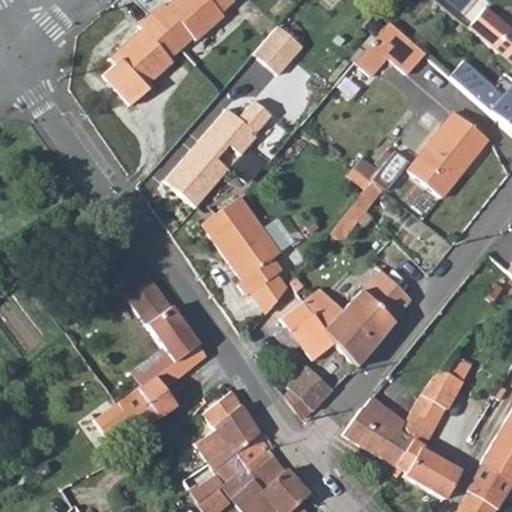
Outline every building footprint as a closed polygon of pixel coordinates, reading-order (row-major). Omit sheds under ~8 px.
[(137,24),(140,28),(115,49),(122,57),(112,66),(100,76),(127,107),(146,90),(144,87),(172,62),(169,58),(191,39),(194,42),(222,17),(219,14),(233,2),(230,0),(170,0),(165,5),(162,3),(137,24)] [(465,30),(511,69),(511,35),(482,10),(465,30)] [(388,62),(401,75),(421,53),(388,24),(369,45),(388,62)] [(276,27),(251,55),(280,81),(305,53),(276,27)] [(369,45),(353,64),(371,81),(388,62),(369,45)] [(115,49),(105,58),(112,66),(122,57),(115,49)] [(463,62),(448,78),(449,78),(472,99),(511,134),(511,82),(502,74),(491,87),(463,62)] [(449,78),(438,90),(462,111),(472,99),(449,78)] [(160,185),(189,211),(222,173),(208,161),(220,148),(234,160),(249,143),(245,141),(262,121),(246,108),(232,124),(221,114),(160,185)] [(439,198),(485,140),(453,115),(407,173),(439,198)] [(350,166),(368,180),(376,170),(358,156),(350,166)] [(368,180),(350,166),(343,174),(361,189),(368,180)] [(326,232),(339,242),(380,191),(368,180),(361,189),(326,232)] [(267,257),(274,253),(236,197),(199,224),(238,279),(233,283),(242,295),(249,290),(273,273),(277,270),(267,257)] [(307,233),(313,230),(309,225),(304,229),(307,233)] [(130,257),(107,275),(161,348),(171,363),(194,344),(130,257)] [(511,260),(503,271),(511,277),(511,260)] [(249,290),(263,310),(283,286),(273,273),(249,290)] [(356,365),(361,359),(407,301),(380,273),(340,312),(318,291),(301,304),(331,345),(330,346),(353,368),(356,365)] [(298,345),(309,361),(331,345),(301,304),(279,320),(284,327),(298,345)] [(298,345),(284,327),(275,334),(288,352),(298,345)] [(158,390),(203,357),(194,344),(171,363),(160,371),(138,386),(94,419),(106,435),(125,420),(134,433),(170,406),(158,390)] [(161,348),(129,372),(138,386),(160,371),(171,363),(161,348)] [(281,396),(300,420),(329,392),(302,367),(284,386),(287,390),(281,396)] [(433,379),(419,396),(443,411),(443,410),(454,392),(433,379)] [(208,465),(210,468),(255,433),(236,403),(228,392),(202,414),(211,430),(194,443),(208,465)] [(425,445),(443,411),(419,396),(402,425),(398,432),(409,440),(394,467),(390,473),(395,477),(399,471),(403,473),(402,477),(442,499),(452,483),(458,472),(420,451),(425,445)] [(366,452),(372,456),(394,467),(409,440),(398,432),(390,427),(395,419),(371,399),(370,398),(361,409),(360,409),(341,435),(366,452)] [(493,398),(483,414),(493,420),(504,404),(493,398)] [(511,406),(478,463),(480,463),(509,482),(511,483),(511,406)] [(395,419),(390,427),(398,432),(402,425),(395,419)] [(222,483),(265,449),(265,448),(255,433),(210,468),(203,475),(215,489),(221,484),(222,483)] [(222,483),(221,484),(215,489),(203,475),(195,482),(193,483),(183,491),(195,504),(204,497),(214,509),(218,509),(230,499),(241,511),(302,511),(296,504),(305,496),(286,475),(281,469),(276,462),(269,454),(265,449),(222,483)] [(491,511),(501,496),(509,482),(480,463),(466,492),(454,511),(491,511)] [(511,483),(509,482),(501,496),(511,503),(511,483)]
